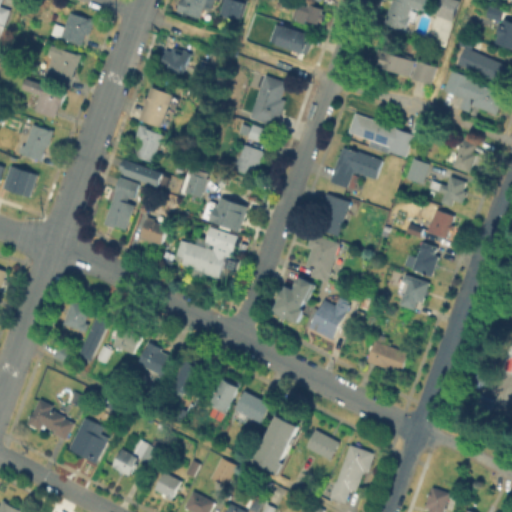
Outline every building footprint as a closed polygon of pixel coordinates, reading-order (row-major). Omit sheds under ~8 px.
[(0,0),(4,0),(2,5),(12,9),(0,39),(0,0)] [(184,0),(215,0),(211,12),(205,10),(202,17),(181,10),(184,0)] [(223,0),(240,0),(244,1),(237,20),(219,14),(223,0)] [(427,0),(423,12),(416,9),(407,32),(386,24),(395,0),(427,0)] [(441,0),(461,0),(454,20),(436,13),(441,0)] [(300,7),(302,2),(310,5),(312,1),(324,6),(323,9),(324,9),(323,13),(324,13),(323,19),(321,18),(319,23),(307,19),(306,21),(293,16),(297,6),(300,7)] [(491,5),(504,10),(500,19),(487,13),(491,5)] [(86,18),(87,17),(96,20),(91,33),(88,32),(87,36),(86,36),(83,45),(53,34),(57,23),(65,26),(70,12),(86,18)] [(511,19),(511,46),(498,41),(506,18),(511,19)] [(312,36),(313,35),(313,36),(314,36),(312,43),(311,44),(309,51),(297,49),(280,43),(285,27),(312,36)] [(467,46),(462,44),(465,36),(483,43),(479,53),(493,59),(487,73),(460,62),(467,46)] [(53,56),(50,55),(53,45),(82,55),(72,85),(46,76),(53,56)] [(191,53),(183,74),(168,69),(169,65),(163,63),(167,51),(169,50),(175,52),(176,47),(191,53)] [(416,61),(411,75),(377,62),(382,48),(416,61)] [(438,66),(432,83),(415,76),(416,74),(421,60),(438,66)] [(203,62),(215,66),(209,80),(197,75),(203,62)] [(474,77),(473,81),(503,92),(501,96),(505,97),(499,114),(474,104),(472,111),(469,110),(461,108),(465,97),(446,91),(454,70),(474,77)] [(289,82),(283,101),(286,102),(277,125),(253,116),(268,74),(289,82)] [(57,90),(57,89),(67,93),(57,117),(36,108),(42,94),(25,87),(29,78),(57,90)] [(150,106),(148,105),(155,87),(181,98),(175,111),(170,109),(164,126),(146,119),(150,106)] [(358,113),(382,122),(414,134),(406,155),(388,149),(387,152),(368,145),(370,139),(351,132),(358,113)] [(415,120),(424,123),(421,134),(411,131),(415,120)] [(262,142),(247,136),(247,135),(237,131),(241,121),(251,125),(252,122),(267,128),(262,142)] [(55,131),(44,160),(24,152),(34,124),(55,131)] [(137,136),(141,125),(165,134),(155,162),(136,154),(140,143),(139,142),(141,138),(137,136)] [(462,148),(460,147),(465,133),(479,138),(474,151),(479,152),(472,171),(455,165),(462,148)] [(432,135),(441,138),(437,148),(428,145),(432,135)] [(243,142),(263,149),(254,175),(234,168),(243,142)] [(344,146),(383,159),(376,179),(360,173),(355,187),(333,179),(344,146)] [(125,170),(126,169),(122,167),(126,155),(166,170),(161,184),(125,170)] [(430,164),(423,182),(409,176),(416,158),(430,164)] [(29,195),(2,186),(9,163),(37,173),(29,195)] [(208,177),(202,196),(187,192),(193,173),(208,177)] [(442,202),(445,193),(430,187),(433,179),(448,184),(452,175),(466,180),(464,188),(468,190),(464,203),(455,199),(451,207),(447,204),(442,202)] [(124,176),(141,183),(135,198),(133,197),(130,203),(137,206),(127,230),(105,221),(124,176)] [(328,191),(361,203),(356,216),(352,214),(343,239),(319,230),(325,214),(319,211),(328,191)] [(249,207),(241,229),(216,220),(205,216),(211,200),(211,199),(221,203),(224,197),(249,207)] [(415,214),(428,219),(425,227),(430,229),(437,210),(456,217),(449,237),(439,234),(436,241),(409,231),(415,214)] [(149,217),(169,225),(161,244),(141,236),(149,217)] [(316,266),(310,264),(314,254),(309,252),(312,244),(310,244),(313,233),(342,243),(333,269),(335,270),(334,274),(338,276),(335,283),(313,276),(316,266)] [(208,239),(206,244),(230,252),(222,278),(178,264),(179,261),(175,259),(182,239),(197,244),(199,236),(208,239)] [(425,240),(440,246),(437,255),(441,256),(433,275),(407,265),(411,254),(419,257),(425,240)] [(226,281),(234,259),(225,256),(217,278),(226,281)] [(0,292),(0,267),(9,271),(1,293),(0,292)] [(404,272),(430,282),(424,302),(418,300),(414,310),(400,304),(407,282),(402,280),(404,272)] [(291,318),(290,319),(274,311),(288,285),(295,288),(301,276),(316,284),(308,301),(306,300),(303,307),(309,310),(302,324),(291,318)] [(328,298),(335,302),(339,295),(353,303),(333,339),(312,327),(328,298)] [(73,298),(94,305),(87,323),(90,324),(87,331),(64,323),(73,298)] [(102,312),(115,318),(93,360),(81,354),(102,312)] [(144,337),(135,355),(116,346),(124,328),(144,337)] [(394,339),(392,345),(412,354),(403,374),(370,360),(380,334),(394,339)] [(140,365),(150,347),(147,346),(151,339),(164,346),(162,349),(175,356),(164,378),(140,365)] [(55,355),(60,344),(75,352),(70,363),(55,355)] [(113,349),(105,361),(99,357),(106,345),(113,349)] [(171,385),(185,358),(188,360),(190,357),(203,364),(202,366),(205,367),(203,371),(207,373),(194,397),(186,393),(185,395),(175,390),(176,387),(171,385)] [(474,385),(482,363),(489,366),(487,371),(497,375),(493,386),(483,383),(481,388),(474,385)] [(228,371),(245,380),(229,408),(213,399),(228,371)] [(271,402),(270,403),(272,405),(267,418),(265,418),(263,422),(252,417),(248,424),(238,419),(240,414),(236,411),(246,389),(271,402)] [(475,404),(479,393),(496,399),(492,410),(475,404)] [(107,405),(113,395),(129,404),(124,414),(107,405)] [(40,429),(29,423),(42,400),(65,413),(64,415),(77,422),(68,438),(48,428),(40,429)] [(280,416),(299,427),(290,444),(295,447),(290,456),(285,453),(281,460),(284,462),(278,472),(257,460),(280,416)] [(87,417),(114,430),(99,462),(71,449),(87,417)] [(324,431),(342,440),(332,460),(308,447),(317,427),(324,431)] [(131,475),(125,472),(123,474),(119,472),(121,469),(115,465),(124,446),(133,451),(141,438),(151,443),(153,439),(165,445),(155,465),(141,458),(131,475)] [(354,441),(379,452),(365,485),(362,483),(358,492),(353,490),(348,503),(331,496),(354,441)] [(221,457),(238,466),(228,485),(211,476),(221,457)] [(193,460),(201,463),(194,479),(187,476),(193,460)] [(167,472),(183,479),(175,498),(158,491),(167,472)] [(429,511),(431,508),(427,506),(431,496),(435,486),(452,493),(445,511),(429,511)] [(193,489),(215,500),(209,511),(194,511),(184,507),(193,489)] [(249,506),(256,493),(264,497),(257,510),(249,506)] [(0,511),(0,508),(4,500),(23,509),(21,511),(0,511)] [(223,511),(229,501),(251,511),(223,511)] [(270,511),(273,507),(263,503),(259,511),(270,511)]
